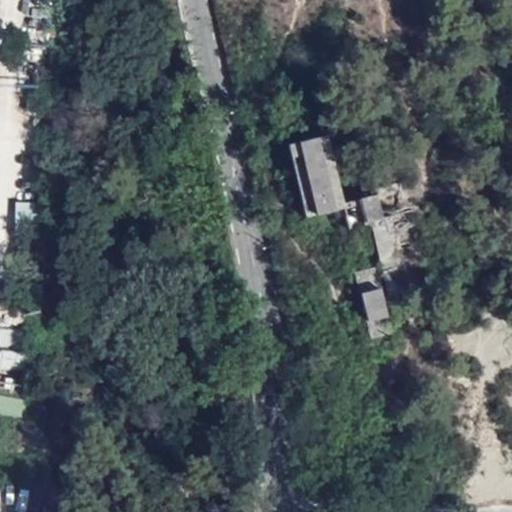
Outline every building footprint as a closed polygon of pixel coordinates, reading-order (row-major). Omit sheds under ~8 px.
[(505,41),(493,10),(465,20),(478,53),(505,41)] [(39,38),(40,15),(27,14),(26,38),(39,38)] [(305,141),(324,213),(344,209),(343,204),(328,136),(305,141)] [(305,217),(324,213),(305,141),(288,145),(305,217)] [(382,266),(424,265),(416,224),(400,166),(378,171),(375,186),(377,195),(343,204),(344,209),(349,231),(372,226),(382,266)] [(37,229),(38,203),(11,203),(11,229),(37,229)] [(429,288),(424,265),(382,266),(389,298),(429,288)] [(392,333),(376,269),(356,273),(371,338),(392,333)] [(0,397),(24,401),(28,362),(0,358),(0,397)] [(0,402),(0,417),(12,419),(14,404),(0,402)] [(395,484),(398,496),(409,497),(412,471),(397,469),(395,484)]
